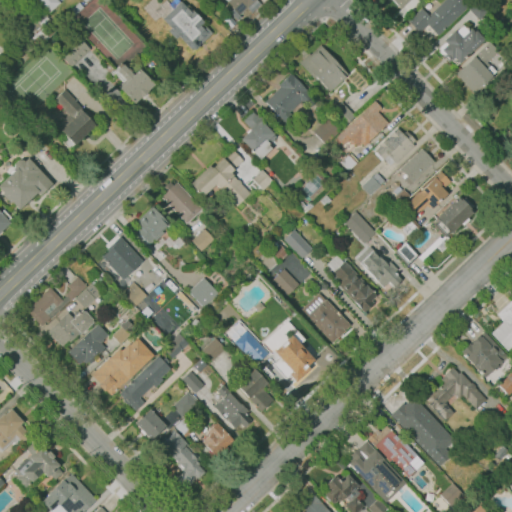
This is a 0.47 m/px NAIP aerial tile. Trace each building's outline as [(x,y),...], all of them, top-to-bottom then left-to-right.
[(35,0),(47,12),(58,2),(56,0),(35,0)] [(195,49),(190,49),(178,36),(175,39),(167,31),(170,28),(162,19),(172,9),(168,5),(173,0),(177,0),(179,2),(180,1),(190,12),(192,10),(204,22),(202,23),(211,33),(198,45),(198,46),(195,49)] [(237,19),(231,13),(234,9),(225,0),(254,0),(240,14),(241,15),(237,19)] [(408,12),(403,7),(400,9),(391,0),(417,0),(419,2),(408,12)] [(437,36),(427,25),(418,33),(407,21),(421,8),(428,15),(444,0),(461,0),(468,7),(437,36)] [(74,15),(71,11),(73,10),(72,9),(78,2),(83,7),(74,15)] [(133,26),(122,14),(128,8),(139,21),(133,26)] [(37,48),(29,40),(35,34),(33,32),(40,25),(39,23),(46,16),(57,28),(37,48)] [(456,65),(450,59),(448,62),(443,57),(444,55),(443,54),(441,55),(439,52),(439,50),(437,48),(444,42),(442,41),(453,31),(454,32),(461,26),(465,29),(466,27),(469,30),(471,28),(482,39),(456,65)] [(51,46),(48,43),(54,37),(57,40),(51,46)] [(88,49),(79,39),(60,57),(69,67),(88,49)] [(474,93),(456,74),(488,42),(503,57),(488,71),(492,76),(474,93)] [(324,94),(309,79),(312,76),(304,67),(307,65),(302,59),(309,53),(310,54),(321,44),(348,74),(330,91),(329,90),(324,94)] [(134,103),(118,86),(122,82),(115,73),(113,75),(112,74),(118,68),(116,66),(120,63),(122,65),(123,64),(127,69),(128,68),(131,70),(130,71),(133,75),(139,68),(154,84),(147,90),(148,91),(140,98),(134,103)] [(287,124),(278,115),(279,115),(266,101),(274,93),(274,92),(280,86),(278,84),(288,74),(290,76),(292,74),(307,90),(306,91),(315,100),(308,107),(301,100),(290,111),(295,116),(287,124)] [(67,157),(65,155),(69,151),(68,150),(68,149),(61,142),(66,137),(56,126),(68,115),(54,99),(64,89),(81,107),(80,109),(95,125),(74,145),(74,144),(69,148),(73,152),(67,157)] [(368,141),(368,142),(364,146),(360,141),(356,145),(350,138),(343,144),(335,136),(350,123),(368,107),(367,107),(374,100),(381,107),(377,111),(387,122),(382,127),(383,128),(381,130),(380,130),(368,141)] [(345,125),(332,112),(341,102),(354,115),(345,125)] [(259,159),(252,151),(253,150),(251,148),(249,150),(240,139),(251,129),(242,119),(252,110),(256,115),(257,113),(262,119),(273,131),(272,132),(276,137),(268,145),(271,148),(259,159)] [(325,143),(313,131),(329,116),(341,129),(325,143)] [(389,166),(383,159),(383,160),(374,151),(379,146),(378,145),(385,138),(386,139),(389,137),(388,136),(396,127),(403,134),(406,131),(415,141),(412,144),(413,145),(395,163),(393,162),(389,166)] [(408,185),(395,171),(398,168),(399,169),(421,148),(434,161),(412,182),(408,185)] [(236,206),(219,188),(215,183),(201,195),(199,193),(198,193),(194,189),(195,188),(190,183),(209,165),(211,167),(212,166),(213,167),(223,157),(224,158),(233,150),(243,161),(230,173),(233,175),(232,176),(249,194),(236,206)] [(348,170),(339,161),(348,152),(357,161),(348,170)] [(18,210),(9,199),(7,201),(1,194),(3,193),(0,190),(0,182),(15,169),(14,168),(14,164),(18,159),(22,159),(24,161),(27,158),(52,184),(40,195),(39,195),(38,196),(36,194),(18,210)] [(263,189),(252,178),(262,168),(273,179),(263,189)] [(418,211),(413,215),(404,205),(434,177),(434,176),(440,171),(450,181),(443,188),(448,193),(431,209),(427,204),(420,210),(418,211)] [(370,195),(369,195),(361,186),(371,176),(377,172),(384,180),(379,184),(380,185),(370,195)] [(186,223),(161,197),(165,193),(161,189),(170,181),(173,185),(176,182),(202,208),(186,223)] [(410,196),(402,204),(386,220),(381,215),(389,207),(387,205),(396,197),(395,196),(403,188),(410,196)] [(324,205),(320,200),(326,195),(330,199),(324,205)] [(444,236),(432,224),(437,219),(436,217),(458,195),(466,203),(470,208),(469,209),(472,212),(467,217),(469,219),(462,225),(460,223),(450,233),(449,232),(444,236)] [(148,243),(136,230),(140,226),(136,222),(153,206),(169,224),(162,231),(164,232),(156,240),(154,238),(148,243)] [(0,231),(0,212),(3,210),(10,217),(7,220),(10,222),(0,231)] [(363,243),(349,229),(345,225),(346,224),(344,222),(355,212),(374,232),(363,243)] [(409,237),(401,229),(410,220),(412,218),(420,227),(409,237)] [(201,251),(191,240),(203,228),(213,239),(201,251)] [(301,258),(283,239),(286,237),(283,233),(287,228),(291,232),(294,230),(311,248),(301,258)] [(157,250),(153,245),(161,237),(164,240),(168,236),(173,241),(178,236),(184,243),(178,249),(173,243),(169,247),(165,242),(157,250)] [(444,236),(445,238),(421,261),(418,257),(439,237),(441,239),(444,236)] [(123,279),(102,257),(110,249),(108,248),(119,237),(142,261),(123,279)] [(407,266),(394,251),(405,241),(419,255),(407,266)] [(383,287),(377,281),(359,263),(373,249),(386,263),(389,259),(400,270),(397,274),(402,278),(393,287),(388,282),(383,287)] [(364,312),(361,308),(338,283),(341,281),(332,272),(334,271),(328,265),(337,256),(343,263),(344,261),(367,286),(376,295),(371,300),(373,303),(364,312)] [(286,295),(271,280),(283,269),(298,283),(286,295)] [(41,325),(24,307),(31,301),(33,303),(44,293),(43,292),(49,286),(62,300),(66,295),(65,294),(71,289),(68,285),(77,276),(86,286),(71,301),(71,300),(51,319),(49,317),(41,325)] [(202,306),(188,291),(203,277),(217,292),(202,306)] [(144,307),(138,302),(136,305),(126,295),(131,291),(128,287),(134,281),(148,295),(145,298),(149,302),(144,307)] [(84,307),(75,298),(91,283),(100,292),(84,307)] [(331,342),(307,316),(301,309),(318,293),(324,300),(325,299),(349,325),(344,330),(345,330),(337,337),(336,337),(331,342)] [(511,346),(507,350),(491,333),(502,322),(497,314),(511,300),(511,346)] [(49,332),(48,331),(68,311),(74,318),(77,314),(80,311),(82,309),(84,311),(85,311),(93,319),(92,320),(93,321),(80,334),(79,332),(64,346),(63,344),(62,345),(55,338),(52,338),(49,334),(49,332)] [(120,344),(111,335),(120,326),(118,325),(123,321),(124,322),(127,319),(135,327),(128,334),(129,335),(120,344)] [(192,333),(186,327),(195,319),(196,320),(197,319),(200,322),(199,323),(200,325),(192,333)] [(255,365),(233,343),(235,341),(226,332),(236,322),(244,330),(246,328),(268,351),(267,353),(255,365)] [(86,363),(83,359),(79,363),(77,361),(76,362),(71,357),(72,356),(68,351),(98,324),(107,334),(99,342),(104,347),(86,363)] [(296,381),(289,374),(285,378),(273,365),(280,358),(273,351),(274,351),(291,335),(292,335),(297,331),(303,339),(299,343),(313,359),(305,367),(308,370),(296,381)] [(485,377),(474,366),(475,365),(466,356),(465,356),(463,354),(464,353),(461,351),(469,343),(471,344),(473,342),(472,341),(479,335),(480,335),(483,332),(507,356),(501,362),(502,363),(495,369),(494,368),(490,372),(485,377)] [(171,358),(162,348),(178,333),(188,343),(171,358)] [(110,396),(105,390),(104,391),(98,385),(100,383),(91,375),(108,358),(119,347),(121,350),(128,343),(129,344),(136,337),(153,354),(129,377),(110,396)] [(209,364),(199,352),(215,337),(225,348),(209,364)] [(135,410),(128,403),(127,404),(123,400),(124,400),(122,398),(123,397),(119,393),(159,354),(163,359),(165,357),(169,361),(166,364),(170,368),(140,397),(144,402),(135,410)] [(444,420),(422,397),(431,388),(434,392),(443,383),(440,379),(444,375),(443,375),(446,372),(445,371),(449,368),(450,369),(452,367),(458,373),(460,371),(476,388),(475,389),(485,399),(475,409),(461,395),(457,398),(453,394),(444,403),(453,412),(444,420)] [(261,411),(256,405),(255,406),(253,404),(236,385),(254,368),(267,383),(262,388),(272,400),(261,411)] [(194,393),(181,378),(190,370),(203,385),(194,393)] [(511,391),(508,395),(498,384),(511,370),(511,391)] [(233,429),(212,405),(215,403),(216,403),(222,397),(216,390),(222,384),(241,405),(242,403),(248,410),(245,412),(246,413),(244,415),(250,421),(243,426),(240,423),(233,429)] [(181,416),(172,406),(187,391),(197,401),(181,416)] [(424,436),(416,427),(415,427),(409,421),(408,422),(403,417),(404,416),(402,413),(416,400),(429,413),(428,415),(437,424),(424,436)] [(1,452),(0,451),(0,416),(3,413),(4,415),(10,409),(22,421),(19,424),(30,434),(17,446),(12,441),(1,452)] [(150,439),(135,423),(149,409),(164,425),(150,439)] [(185,436),(175,426),(183,418),(193,428),(185,436)] [(215,456),(204,444),(201,441),(208,434),(206,432),(216,422),(221,428),(222,428),(233,440),(215,456)] [(407,477),(391,460),(389,462),(374,446),(375,445),(368,438),(378,428),(381,431),(385,426),(399,440),(400,439),(416,455),(408,462),(416,469),(407,477)] [(183,483),(177,477),(179,476),(177,474),(181,470),(168,457),(171,454),(169,452),(168,453),(164,449),(165,449),(160,443),(167,436),(168,437),(174,431),(175,432),(180,436),(179,436),(186,443),(185,444),(192,452),(193,451),(196,454),(195,455),(200,460),(197,464),(204,471),(197,478),(193,474),(189,478),(189,479),(187,481),(187,480),(183,483)] [(385,502),(372,488),(373,488),(350,465),(347,462),(352,457),(350,455),(357,448),(365,441),(374,450),(375,449),(382,457),(382,458),(405,482),(385,502)] [(23,491),(12,480),(18,475),(14,471),(20,466),(18,464),(22,460),(24,462),(30,457),(29,456),(31,454),(26,449),(33,442),(38,447),(40,445),(47,452),(49,450),(54,456),(52,458),(58,465),(56,467),(61,472),(54,479),(49,474),(47,476),(43,472),(23,491)] [(67,511),(59,504),(58,505),(57,504),(50,511),(41,501),(48,495),(47,493),(57,484),(58,485),(67,477),(66,476),(68,474),(69,474),(71,473),(95,499),(83,510),(84,511),(67,511)] [(349,511),(344,505),(349,501),(345,496),(339,501),(337,499),(334,502),(332,501),(331,502),(323,494),(324,493),(323,492),(329,487),(325,483),(334,476),(338,480),(343,475),(345,477),(348,474),(357,484),(358,483),(359,485),(355,489),(359,494),(355,498),(362,506),(360,507),(362,509),(358,511),(349,511)] [(450,506),(439,494),(452,482),(464,494),(450,506)] [(300,511),(297,509),(313,494),(330,511),(300,511)] [(381,511),(371,511),(367,507),(377,497),(387,507),(381,511)]
